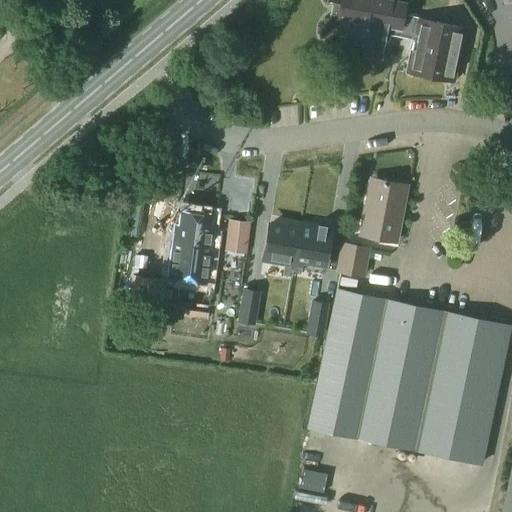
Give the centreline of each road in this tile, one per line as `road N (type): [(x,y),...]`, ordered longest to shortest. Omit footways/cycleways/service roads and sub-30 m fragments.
road 1 (unclassified): [(511,133),(412,125),(243,143),(212,128),(182,96)]
road 2 (primary): [(0,172),(202,0)]
road 3 (unknown): [(509,133),(502,208),(511,258)]
road 4 (track): [(74,108),(0,8)]
